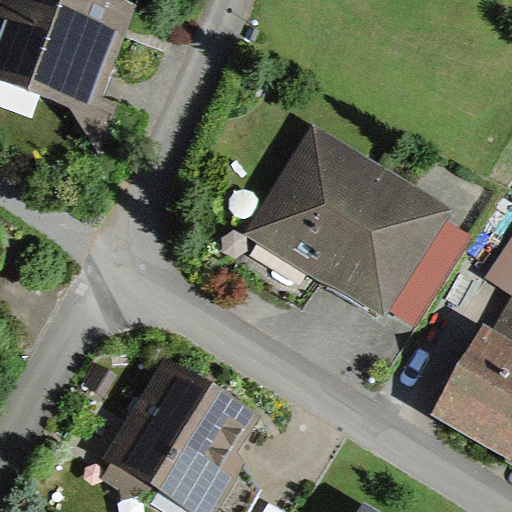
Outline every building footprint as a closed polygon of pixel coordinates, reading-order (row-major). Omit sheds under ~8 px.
[(138,6),(123,0),(5,0),(0,14),(0,78),(74,106),(103,152),(123,102),(102,94),(138,6)] [(447,210),(315,130),(249,238),(381,318),(388,307),(441,221),(447,210)] [(441,221),(388,307),(414,323),(467,237),(441,221)] [(511,293),(492,330),(511,341),(511,239),(485,277),(511,293)] [(511,341),(492,330),(482,324),(429,414),(511,462),(511,341)] [(170,361),(111,461),(196,511),(213,511),(244,462),(238,450),(259,413),(170,361)]
